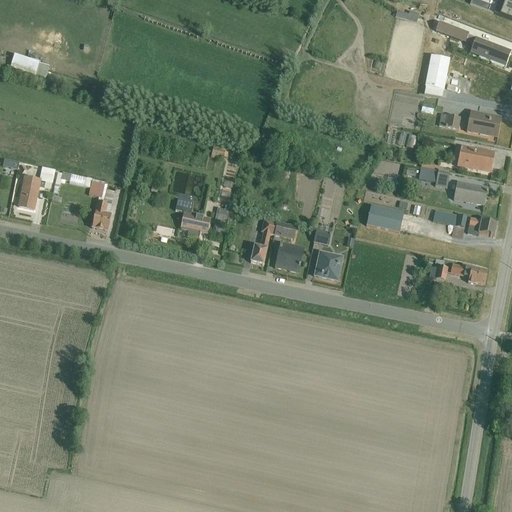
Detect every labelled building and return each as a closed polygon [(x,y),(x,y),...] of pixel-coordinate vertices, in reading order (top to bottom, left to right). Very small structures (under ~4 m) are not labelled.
[(471,0),(470,5),(488,12),(490,6),(478,2),(478,0),(471,0)] [(511,5),(499,1),(494,14),(511,20),(511,5)] [(397,11),(395,18),(416,24),(419,15),(409,12),(408,15),(397,11)] [(439,23),(435,32),(465,44),(469,34),(439,23)] [(475,39),(469,54),(505,68),(510,56),(506,54),(507,51),(475,39)] [(14,56),(9,73),(44,85),(49,68),(14,56)] [(425,88),(424,95),(442,99),(443,91),(444,91),(450,60),(431,57),(425,88)] [(485,96),(494,65),(473,59),(468,74),(477,76),(472,92),(485,96)] [(452,61),(449,71),(462,75),(464,68),(456,66),(457,63),(452,61)] [(423,105),(421,111),(433,113),(434,107),(423,105)] [(470,113),(466,132),(497,138),(501,119),(470,113)] [(441,115),(439,127),(458,131),(461,119),(441,115)] [(407,146),(414,147),(416,135),(409,133),(407,146)] [(401,134),(398,145),(404,147),(406,135),(401,134)] [(214,146),(211,158),(216,159),(216,156),(223,158),(225,152),(218,150),(218,147),(214,146)] [(461,147),(457,167),(491,174),(494,154),(461,147)] [(421,168),(450,174),(451,168),(439,166),(439,167),(422,164),(421,168)] [(45,184),(51,185),(52,185),(55,172),(42,168),(39,181),(25,178),(19,208),(34,212),(40,182),(45,184)] [(450,174),(421,168),(418,181),(436,184),(435,187),(447,190),(450,174)] [(58,174),(53,194),(58,196),(60,184),(64,185),(65,182),(69,183),(69,184),(90,190),(89,197),(99,199),(92,230),(107,233),(111,216),(110,215),(112,206),(111,206),(114,193),(106,191),(107,186),(106,186),(107,184),(62,173),(62,175),(58,174)] [(194,192),(195,177),(181,176),(180,191),(194,192)] [(457,183),(453,201),(484,207),(486,195),(487,195),(488,192),(487,192),(488,189),(457,183)] [(402,187),(400,196),(407,197),(409,189),(402,187)] [(53,195),(51,202),(60,204),(62,197),(53,195)] [(178,202),(175,212),(184,214),(180,230),(181,230),(181,231),(188,233),(187,238),(199,240),(200,234),(207,236),(211,220),(203,219),(204,217),(191,215),(193,205),(178,202)] [(416,205),(414,213),(424,215),(425,207),(416,205)] [(371,207),(366,227),(399,234),(403,214),(371,207)] [(217,210),(215,221),(217,222),(214,233),(225,236),(229,212),(217,210)] [(435,211),(432,222),(454,227),(452,237),(462,240),(467,219),(435,211)] [(479,229),(478,235),(494,238),(497,225),(470,219),(469,227),(479,229)] [(274,236),(277,224),(264,221),(261,233),(263,234),(260,248),(254,247),(251,263),(263,266),(270,235),(274,236)] [(277,224),(274,236),(294,241),(296,228),(277,224)] [(313,226),(310,240),(314,241),(313,244),(328,247),(332,230),(313,226)] [(479,229),(469,227),(467,235),(477,237),(478,235),(479,229)] [(348,239),(346,247),(353,249),(354,240),(348,239)] [(281,244),(275,269),(298,274),(304,249),(281,244)] [(319,252),(314,277),(338,283),(343,258),(319,252)] [(431,268),(429,279),(445,282),(447,270),(442,269),(444,262),(436,260),(434,267),(438,268),(438,269),(431,268)] [(452,265),(450,275),(469,279),(468,284),(476,286),(476,285),(484,286),(486,274),(472,271),(473,267),(462,265),(462,267),(452,265)] [(435,283),(433,293),(438,294),(439,292),(447,293),(449,286),(440,285),(435,283)]
